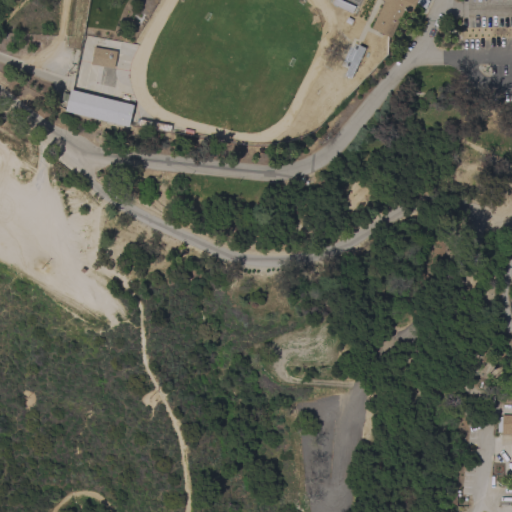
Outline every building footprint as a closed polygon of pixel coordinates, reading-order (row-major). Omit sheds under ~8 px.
[(340,0),(354,7),(351,13),(331,4),(332,0),(340,0)] [(428,0),(424,9),(414,4),(410,13),(403,10),(390,38),(371,29),(383,1),(381,0),(428,0)] [(350,79),(344,76),(357,45),(364,48),(350,79)] [(112,51),(117,52),(113,69),(90,64),(93,46),(112,50),(112,51)] [(127,128),(64,112),(66,102),(60,100),(62,92),(68,94),(69,90),(133,105),(127,128)] [(170,126),(169,131),(138,125),(138,123),(136,123),(136,121),(138,121),(138,120),(170,126)] [(511,434),(501,434),(501,432),(497,432),(497,418),(501,417),(501,415),(511,415),(511,434)]
